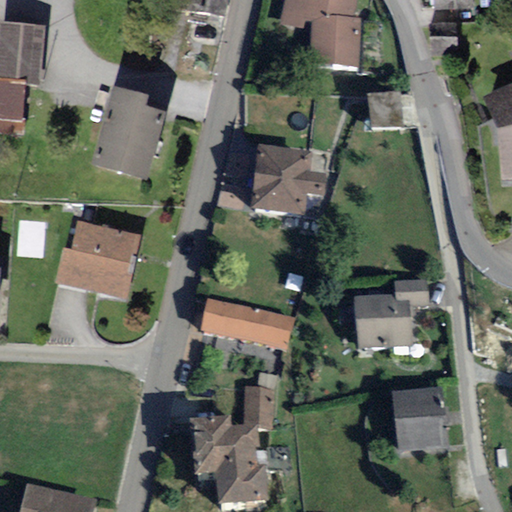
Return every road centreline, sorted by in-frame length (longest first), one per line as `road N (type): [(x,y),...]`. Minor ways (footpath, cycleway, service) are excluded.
road 1 (residential): [(437,103),(425,124),(483,488),(494,511)]
road 2 (tertiary): [(166,361),(246,0)]
road 3 (residential): [(511,274),(475,247),(437,103)]
road 4 (residential): [(0,352),(166,361)]
road 5 (tertiary): [(132,511),(166,361)]
